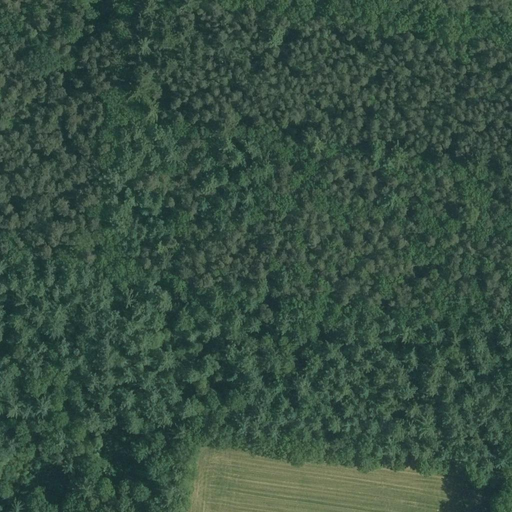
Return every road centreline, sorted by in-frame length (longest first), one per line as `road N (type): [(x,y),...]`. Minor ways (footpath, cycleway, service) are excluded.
road 1 (track): [(0,414),(123,430),(226,411),(468,439)]
road 2 (track): [(511,21),(364,0)]
